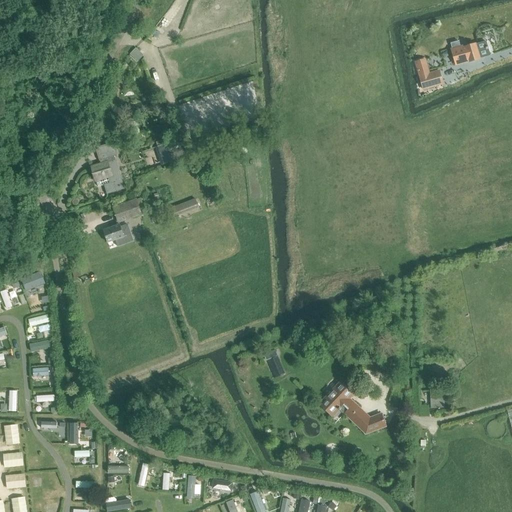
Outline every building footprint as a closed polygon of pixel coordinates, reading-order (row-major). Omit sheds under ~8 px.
[(451,44),(452,49),(451,50),(456,66),(479,59),(479,58),(475,44),(464,48),(464,46),(460,47),(458,42),(451,44)] [(130,55),(136,61),(142,55),(136,49),(130,55)] [(429,74),(419,77),(423,90),(442,84),(438,71),(429,74)] [(156,142),(157,147),(155,147),(161,165),(189,156),(181,134),(156,142)] [(114,156),(116,156),(112,143),(95,148),(100,165),(91,168),(95,180),(97,187),(103,185),(106,194),(124,189),(114,156)] [(157,187),(175,182),(172,173),(154,178),(157,187)] [(208,210),(202,197),(198,198),(203,211),(208,210)] [(198,207),(195,199),(172,208),(175,216),(198,207)] [(141,215),(135,200),(113,208),(112,206),(108,207),(110,213),(114,212),(118,223),(141,215)] [(134,241),(128,224),(120,227),(119,225),(103,230),(107,243),(115,240),(117,247),(134,241)] [(80,276),(78,268),(71,269),(73,278),(80,276)] [(32,277),(27,278),(31,295),(36,293),(32,277)] [(7,308),(13,306),(7,289),(1,291),(7,308)] [(30,326),(50,321),(47,313),(28,319),(30,326)] [(30,343),(31,351),(52,347),(50,339),(30,343)] [(276,349),(263,354),(266,361),(278,356),(279,356),(276,349)] [(275,373),(283,368),(278,360),(270,365),(275,373)] [(33,376),(49,375),(49,367),(33,367),(33,376)] [(409,409),(420,416),(429,416),(429,406),(420,406),(420,402),(419,402),(418,377),(430,376),(429,369),(412,370),(413,392),(409,392),(409,409)] [(340,410),(366,434),(385,427),(380,414),(369,419),(349,399),(353,395),(340,382),(319,404),(332,416),(338,410),(339,411),(340,410)] [(18,390),(10,389),(9,411),(17,411),(18,390)] [(447,389),(429,389),(431,409),(444,408),(443,397),(447,396),(447,389)] [(79,422),(70,422),(69,443),(78,444),(79,422)] [(5,424),(6,444),(20,443),(19,424),(5,424)] [(4,453),(4,466),(23,466),(23,452),(4,453)] [(31,465),(40,464),(39,455),(30,456),(31,465)] [(146,487),(149,463),(142,462),(139,486),(146,487)] [(129,473),(129,465),(108,465),(108,473),(129,473)] [(25,472),(6,475),(8,488),(27,486),(25,472)] [(188,475),(187,498),(195,498),(196,475),(188,475)] [(213,489),(233,490),(233,481),(213,479),(213,489)] [(258,491),(250,493),(256,511),(263,511),(265,511),(258,491)] [(14,511),(27,511),(25,496),(12,498),(14,511)] [(280,511),(288,511),(292,499),(283,497),(280,511)] [(107,509),(131,509),(131,498),(107,499),(107,509)] [(308,511),(311,500),(302,498),(298,511),(308,511)] [(238,511),(233,499),(226,502),(230,511),(238,511)] [(332,502),(328,506),(333,511),(337,507),(332,502)] [(345,511),(348,505),(342,502),(337,511),(345,511)]
